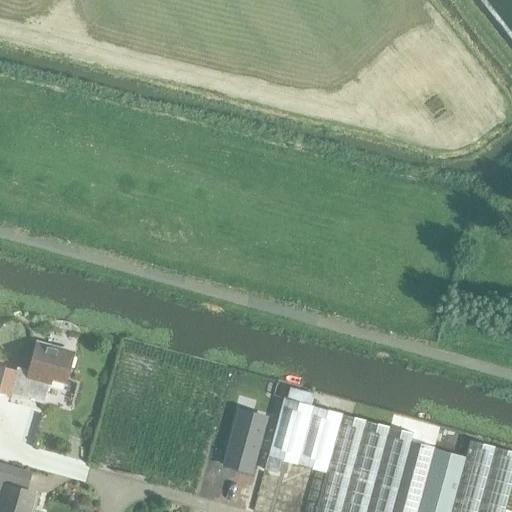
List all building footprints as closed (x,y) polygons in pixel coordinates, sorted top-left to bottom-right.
[(29,344),(30,340),(30,336),(29,331),(26,328),(24,324),(20,322),(16,320),(13,319),(11,319),(7,319),(2,321),(0,322),(0,354),(2,356),(7,358),(11,358),(16,357),(20,355),(24,353),(27,349),(29,344)] [(74,354),(38,343),(30,370),(18,367),(17,371),(0,365),(0,390),(44,404),(52,377),(66,382),(74,354)] [(503,511),(511,481),(511,454),(469,443),(466,456),(411,441),(413,434),(283,398),(267,457),(325,473),(314,511),(503,511)] [(239,410),(224,465),(251,472),(266,418),(239,410)] [(29,511),(35,493),(26,491),(30,473),(0,465),(0,498),(1,499),(0,503),(0,511),(29,511)]
